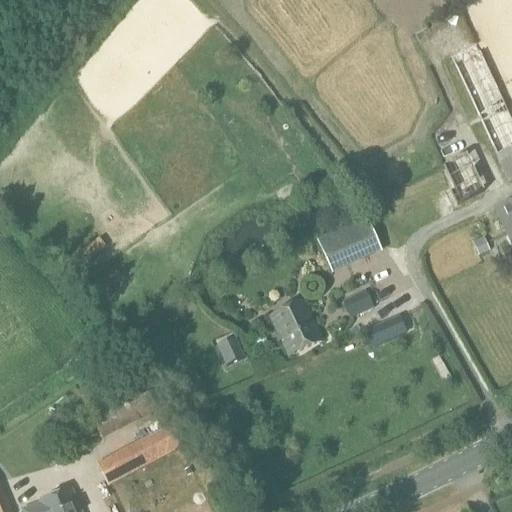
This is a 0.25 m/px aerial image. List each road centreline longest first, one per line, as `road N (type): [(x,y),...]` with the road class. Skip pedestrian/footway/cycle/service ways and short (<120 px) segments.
road 1 (track): [(411,257),(348,171),(196,0)]
road 2 (secondary): [(362,511),(511,439)]
